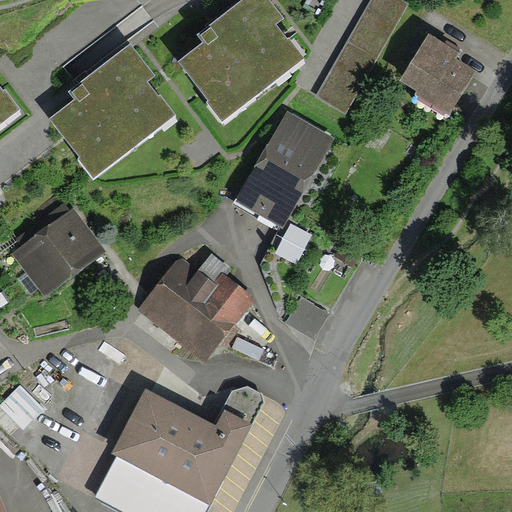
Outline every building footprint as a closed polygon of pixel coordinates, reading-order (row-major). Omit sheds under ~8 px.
[(191,64),(237,123),(312,64),(283,27),(290,21),(272,0),(256,0),(206,40),(212,47),(191,64)] [(370,0),(319,99),(350,115),(408,3),(401,0),(370,0)] [(434,39),(410,76),(465,110),(488,73),(434,39)] [(65,119),(112,177),(186,118),(157,81),(164,76),(141,47),(81,94),(87,101),(65,119)] [(0,87),(0,136),(24,119),(0,87)] [(291,113),(244,199),(298,228),(344,142),(291,113)] [(89,210),(29,253),(58,294),(118,251),(89,210)] [(289,225),(276,256),(299,266),(312,235),(289,225)] [(304,293),(331,307),(358,257),(331,242),(304,293)] [(180,262),(147,308),(215,357),(256,301),(218,274),(210,284),(180,262)] [(0,317),(0,336),(9,330),(0,317)] [(260,364),(273,370),(278,359),(265,354),(260,364)] [(0,423),(13,438),(44,410),(22,386),(0,406),(0,423)] [(216,430),(152,396),(97,501),(118,511),(207,511),(261,411),(233,397),(216,430)]
